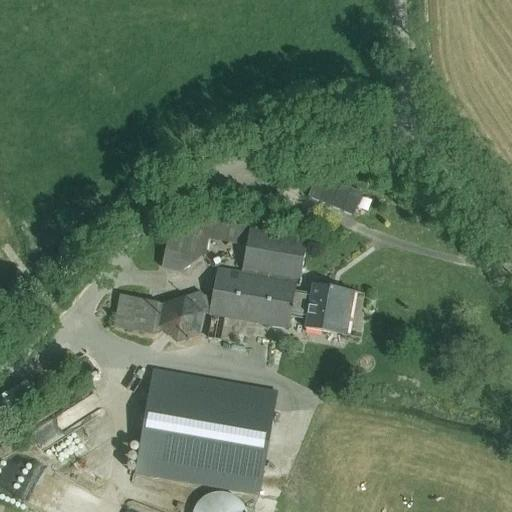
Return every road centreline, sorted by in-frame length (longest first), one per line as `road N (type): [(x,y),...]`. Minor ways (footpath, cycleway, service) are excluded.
road 1 (unclassified): [(0,377),(76,310),(141,227),(222,168),(323,141),(420,133)]
road 2 (unclassified): [(511,251),(420,133)]
road 3 (unclassified): [(420,133),(410,109),(399,0)]
